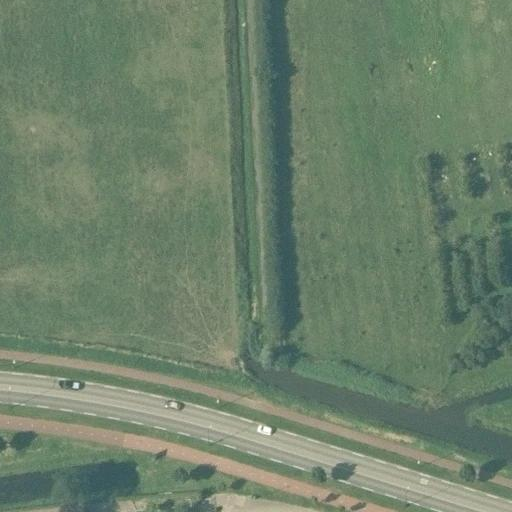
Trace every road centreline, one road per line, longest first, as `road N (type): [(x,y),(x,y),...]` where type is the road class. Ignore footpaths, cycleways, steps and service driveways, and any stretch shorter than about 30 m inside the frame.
road 1 (tertiary): [(511,508),(191,410),(0,378)]
road 2 (residential): [(0,159),(127,169),(511,107)]
road 3 (tertiary): [(0,398),(148,421),(455,511)]
